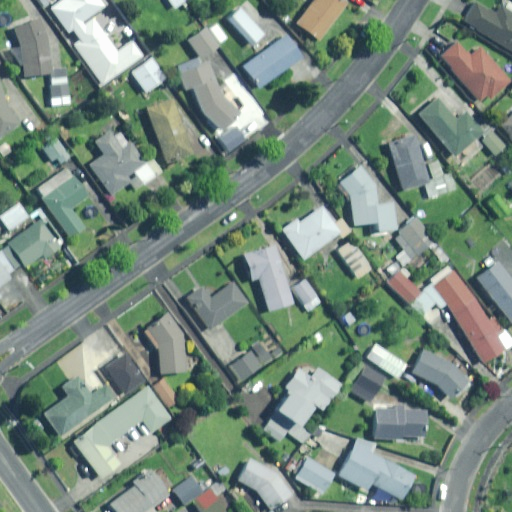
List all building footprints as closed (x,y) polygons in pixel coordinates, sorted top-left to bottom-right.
[(103,4),(100,0),(57,0),(48,6),(66,31),(71,27),(81,20),(103,4)] [(168,0),(173,7),(181,2),(186,8),(190,5),(186,0),(168,0)] [(347,1),(345,0),(310,0),(294,22),(318,39),(347,1)] [(511,6),(506,3),(503,8),(497,5),(492,13),(485,9),(484,10),(471,2),(459,22),(473,30),(472,31),(511,55),(511,6)] [(263,32),(239,5),(226,17),(250,44),(263,32)] [(52,72),(51,67),(47,35),(39,15),(12,26),(18,43),(23,76),(49,72),(52,72)] [(81,20),(71,27),(79,38),(72,43),(101,84),(143,55),(131,39),(116,50),(92,16),(83,22),(81,20)] [(218,44),(205,24),(185,38),(199,57),(218,44)] [(302,56),(284,32),(241,64),(258,88),(302,56)] [(464,52),(462,53),(453,42),(436,57),(447,69),(446,69),(476,104),(484,97),(487,101),(508,83),(477,47),(467,55),(464,52)] [(165,76),(151,55),(129,70),(144,91),(165,76)] [(199,62),(196,56),(176,64),(178,70),(177,71),(183,89),(191,86),(201,112),(221,131),(239,111),(221,93),(207,59),(199,62)] [(52,72),(49,72),(51,83),(48,83),(51,104),(69,102),(65,66),(51,67),(52,72)] [(0,85),(0,135),(18,122),(5,105),(0,85)] [(192,152),(173,96),(145,106),(164,162),(192,152)] [(452,120),(433,98),(413,115),(451,160),(460,152),(466,159),(480,148),(473,140),(481,134),(462,112),(452,120)] [(511,112),(497,126),(511,143),(511,112)] [(129,140),(126,142),(119,132),(113,136),(109,129),(93,140),(102,153),(87,163),(109,194),(128,181),(134,189),(160,170),(151,157),(144,162),(129,140)] [(503,148),(489,132),(478,141),(492,157),(503,148)] [(70,156),(54,135),(40,146),(51,160),(55,157),(60,163),(70,156)] [(430,180),(426,181),(410,135),(383,144),(399,193),(422,186),(426,199),(453,190),(448,174),(442,176),(437,160),(424,164),(430,180)] [(65,167),(36,187),(42,194),(39,196),(68,236),(83,226),(69,207),(87,195),(72,173),(70,174),(65,167)] [(374,206),(371,186),(356,167),(334,184),(345,198),(349,228),(370,225),(371,235),(393,231),(389,203),(374,206)] [(511,207),(508,202),(503,206),(494,193),(481,203),(494,221),(511,207)] [(27,216),(17,202),(0,214),(0,218),(8,229),(27,216)] [(337,234),(317,207),(294,224),(291,220),(276,231),(298,262),(337,234)] [(59,246),(38,218),(5,242),(7,244),(0,249),(0,250),(13,268),(21,263),(23,267),(40,254),(43,258),(59,246)] [(397,235),(392,239),(409,261),(432,242),(413,218),(395,233),(397,235)] [(369,270),(348,241),(333,252),(351,276),(355,280),(369,270)] [(289,305),(270,246),(237,256),(245,283),(253,280),(263,313),(289,305)] [(0,284),(10,278),(7,273),(13,268),(0,250),(0,284)] [(511,330),(511,329),(511,287),(494,263),(473,279),(511,330)] [(419,294),(396,271),(385,283),(419,317),(432,304),(421,292),(419,294)] [(471,300),(449,272),(428,288),(442,306),(478,366),(511,345),(501,331),(499,332),(491,318),(484,322),(471,300)] [(316,304),(301,281),(289,289),(303,312),(316,304)] [(244,305),(228,283),(205,299),(197,287),(180,299),(204,333),(244,305)] [(182,374),(178,336),(162,314),(140,329),(142,331),(139,333),(151,351),(153,350),(155,376),(182,374)] [(353,322),(347,314),(340,319),(345,327),(353,322)] [(256,342),(248,347),(255,358),(255,359),(260,366),(268,361),(256,342)] [(403,366),(373,345),(363,359),(393,380),(403,366)] [(465,384),(449,366),(419,351),(407,374),(432,387),(446,402),(465,384)] [(258,368),(247,352),(226,367),(237,383),(258,368)] [(99,369),(119,397),(140,382),(120,354),(99,369)] [(382,379),(361,367),(346,392),(366,405),(382,379)] [(337,387),(314,369),(306,379),(294,370),(280,390),(284,393),(267,414),(290,432),(309,406),(318,413),(337,387)] [(90,393),(76,374),(59,386),(66,395),(41,413),(58,437),(114,396),(103,383),(90,393)] [(159,380),(148,387),(164,410),(175,402),(159,380)] [(167,420),(143,387),(67,443),(95,481),(115,466),(102,448),(137,422),(146,435),(167,420)] [(347,407),(338,400),(332,407),(341,414),(347,407)] [(400,411),(401,406),(392,406),(392,410),(371,409),(369,441),(397,442),(398,439),(420,440),(422,412),(400,411)] [(283,433),(266,421),(259,432),(276,444),(283,433)] [(306,437),(294,428),(288,436),(300,445),(306,437)] [(372,446),(353,440),(333,478),(362,493),(366,486),(397,502),(410,476),(368,455),(372,446)] [(331,475),(304,459),(292,480),(319,496),(331,475)] [(273,475),(245,460),(232,483),(251,493),(264,511),(266,511),(288,496),(273,475)] [(143,511),(163,498),(144,471),(126,483),(128,486),(102,504),(107,511),(143,511)] [(198,494),(187,478),(169,491),(179,507),(198,494)] [(223,490),(217,482),(187,503),(193,511),(221,511),(212,498),(223,490)]
